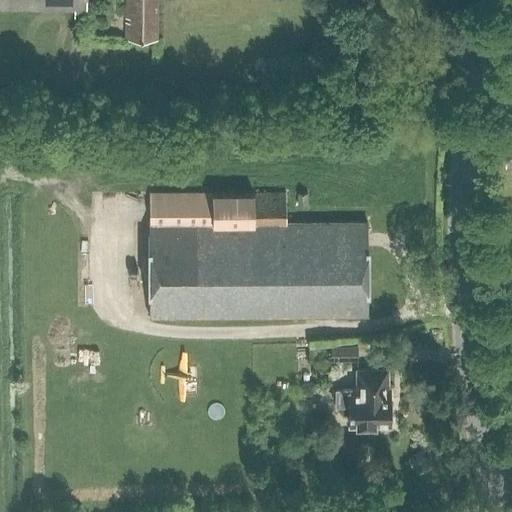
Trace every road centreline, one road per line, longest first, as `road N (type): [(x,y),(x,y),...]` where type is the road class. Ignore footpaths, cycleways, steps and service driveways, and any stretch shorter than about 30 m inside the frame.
road 1 (tertiary): [(459,315),(468,112),(489,38),(511,0)]
road 2 (tertiary): [(503,511),(477,438),(459,315)]
